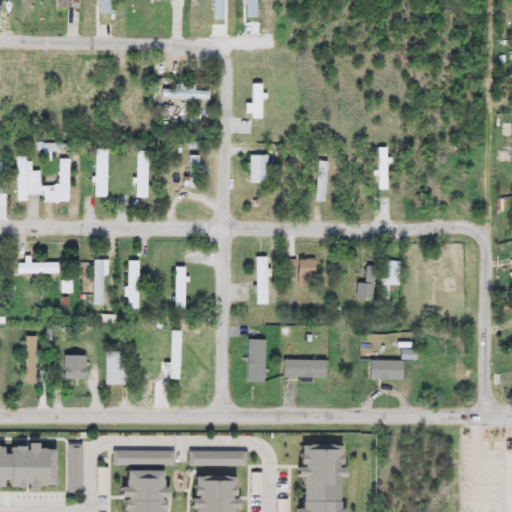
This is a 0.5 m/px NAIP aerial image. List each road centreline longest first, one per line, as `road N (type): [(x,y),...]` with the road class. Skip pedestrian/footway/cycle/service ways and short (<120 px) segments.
road 1 (residential): [(511,410),(0,409)]
road 2 (residential): [(483,242),(449,226),(0,225)]
road 3 (residential): [(222,409),(225,69),(215,52)]
road 4 (residential): [(267,511),(268,456),(252,442),(106,442),(93,454),(91,511)]
road 5 (residential): [(215,52),(173,43),(0,40)]
road 6 (residential): [(483,242),(486,410)]
